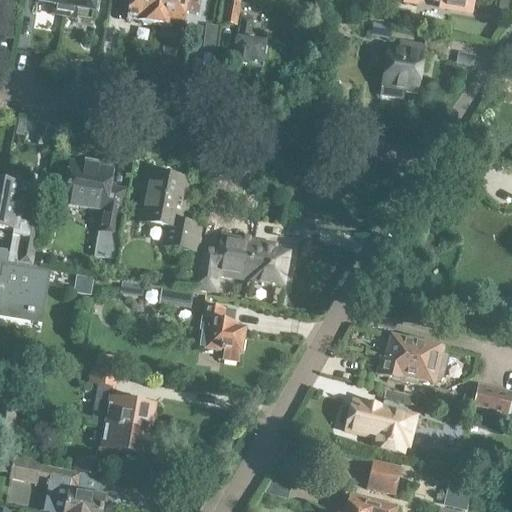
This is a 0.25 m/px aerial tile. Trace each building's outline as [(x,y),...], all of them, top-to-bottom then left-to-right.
[(50,14),(63,16),(65,0),(37,0),(37,2),(52,4),(50,14)] [(65,0),(63,16),(90,21),(92,11),(94,0),(65,0)] [(130,0),(127,21),(140,23),(143,26),(149,27),(153,25),(155,25),(157,6),(158,0),(130,0)] [(155,25),(156,25),(159,29),(166,30),(170,27),(182,29),(182,27),(193,29),(195,15),(197,15),(200,0),(158,0),(157,6),(155,25)] [(227,0),(224,25),(236,27),(240,0),(227,0)] [(433,0),(443,6),(473,11),(474,0),(433,0)] [(322,5),(321,22),(333,23),(335,7),(322,5)] [(238,38),(235,37),(231,64),(262,69),(266,42),(249,40),(252,19),(241,17),(238,38)] [(315,38),(334,41),(336,23),(316,21),(315,38)] [(391,29),(373,25),(370,37),(388,41),(391,29)] [(391,101),(403,103),(405,92),(417,94),(425,47),(399,42),(398,50),(388,49),(381,88),(392,90),(391,101)] [(264,161),(251,159),(248,171),(261,174),(264,161)] [(62,184),(64,185),(60,208),(100,216),(96,234),(98,235),(94,259),(112,262),(125,192),(108,189),(112,171),(68,163),(67,169),(64,169),(61,170),(59,171),(57,173),(56,176),(57,180),(60,183),(62,184)] [(137,225),(163,230),(159,249),(194,256),(200,228),(181,225),(190,182),(146,174),(137,225)] [(316,179),(291,175),(287,200),(312,204),(316,179)] [(25,188),(3,184),(0,197),(0,229),(14,232),(8,263),(32,268),(40,221),(20,217),(25,188)] [(214,276),(249,282),(255,241),(221,236),(216,267),(197,264),(193,291),(211,294),(214,276)] [(274,245),(255,241),(249,282),(283,288),(289,254),(273,252),(274,245)] [(36,253),(34,265),(47,267),(49,256),(36,253)] [(0,306),(23,310),(29,270),(0,264),(0,306)] [(91,279),(74,277),(71,297),(89,299),(91,279)] [(191,288),(193,279),(186,278),(184,286),(191,288)] [(142,287),(122,284),(121,293),(141,296),(142,287)] [(178,292),(166,290),(164,300),(174,302),(174,305),(187,307),(189,295),(178,293),(178,292)] [(232,327),(235,312),(204,307),(200,333),(202,334),(199,350),(222,354),(221,362),(238,365),(244,329),(232,327)] [(444,349),(389,336),(384,360),(379,358),(374,377),(401,383),(402,380),(435,388),(436,382),(439,383),(443,380),(448,359),(446,355),(443,354),(444,349)] [(90,424),(105,427),(148,434),(152,409),(129,405),(130,401),(111,398),(115,375),(90,371),(88,385),(96,386),(90,424)] [(471,413),(506,421),(511,399),(511,393),(478,386),(471,413)] [(440,406),(443,394),(429,391),(426,403),(440,406)] [(383,401),(415,409),(417,400),(385,392),(383,401)] [(409,451),(418,417),(352,402),(343,435),(371,442),(369,449),(404,457),(405,451),(409,451)] [(502,425),(489,422),(486,433),(500,436),(502,425)] [(144,458),(148,434),(105,427),(100,456),(120,459),(121,454),(144,458)] [(0,465),(12,468),(9,481),(37,486),(37,482),(46,484),(40,511),(102,511),(104,501),(74,495),(76,487),(78,488),(80,475),(73,474),(40,467),(41,463),(14,458),(0,455),(0,465)] [(75,458),(73,474),(80,475),(100,479),(103,463),(75,458)] [(365,491),(394,498),(401,470),(372,463),(365,491)] [(449,480),(446,494),(469,499),(473,485),(449,480)] [(349,494),(345,510),(344,511),(397,511),(398,507),(364,499),(365,498),(349,494)]
